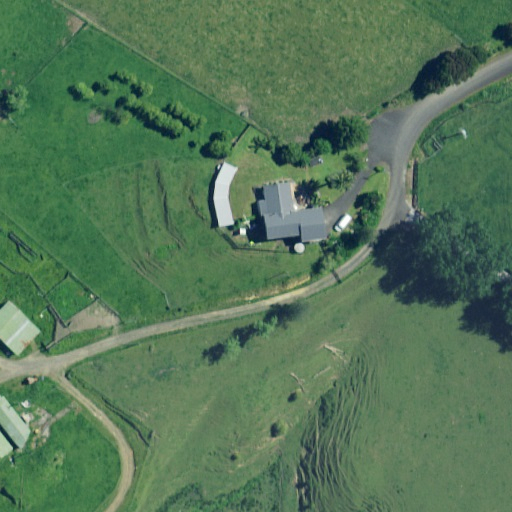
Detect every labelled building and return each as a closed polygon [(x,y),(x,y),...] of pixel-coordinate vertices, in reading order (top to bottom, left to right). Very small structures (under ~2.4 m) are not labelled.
[(234,168),(224,163),(214,180),(212,205),(226,206),(228,181),(234,168)] [(263,200),(258,201),(254,201),(256,217),(260,216),(263,239),(296,235),(297,241),(322,238),(318,209),(310,210),(306,181),(261,186),(263,200)] [(39,331),(8,301),(0,309),(0,339),(16,355),(39,331)] [(32,436),(0,395),(0,425),(17,448),(32,436)] [(0,457),(11,450),(0,434),(0,457)]
